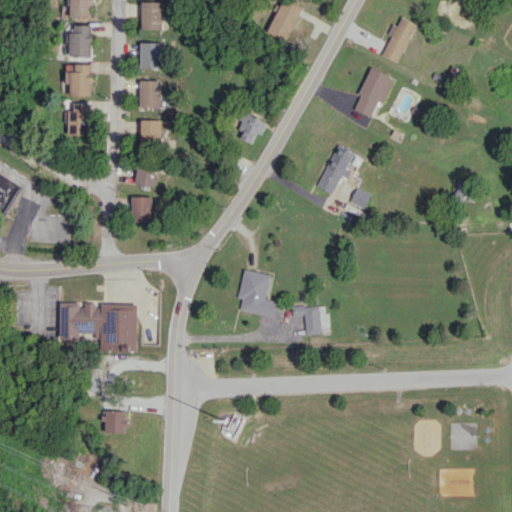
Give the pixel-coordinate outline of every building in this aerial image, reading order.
[(91,0),(69,0),(70,17),(89,16),(89,4),(92,4),(91,0)] [(286,40),(301,7),(286,0),(281,0),(266,31),(286,40)] [(140,29),(161,29),(161,1),(141,1),(140,29)] [(398,62),(417,24),(402,16),(397,25),(393,23),(388,33),(391,35),(382,54),(398,62)] [(91,24),(74,25),(74,32),(68,32),(68,56),(91,56),(91,24)] [(159,42),(139,42),(139,67),(160,67),(159,42)] [(90,63),(65,64),(65,83),(68,83),(68,95),(91,95),(90,63)] [(353,109),(371,116),(378,100),(384,103),(395,77),(371,67),(353,109)] [(159,80),(139,80),(138,107),(159,108),(159,80)] [(68,134),(89,134),(90,103),(69,102),(68,134)] [(240,137),(251,143),(256,133),(260,135),(267,122),(244,111),(236,128),(243,131),(240,137)] [(160,119),(140,119),(140,144),(160,144),(160,119)] [(348,177),(351,170),(346,167),(354,152),(339,144),(316,185),(332,194),(343,174),(348,177)] [(153,186),(157,167),(137,163),(133,183),(153,186)] [(0,210),(18,182),(0,171),(0,210)] [(131,221),(149,221),(149,196),(130,196),(131,221)] [(275,317),(278,301),(265,298),(270,274),(244,269),(238,297),(242,298),(240,309),(275,317)] [(137,303),(60,301),(59,339),(100,340),(100,350),(136,351),(137,303)] [(328,332),(327,304),(292,306),(292,315),(304,314),(305,333),(328,332)] [(103,432),(126,432),(126,411),(104,410),(103,432)]
